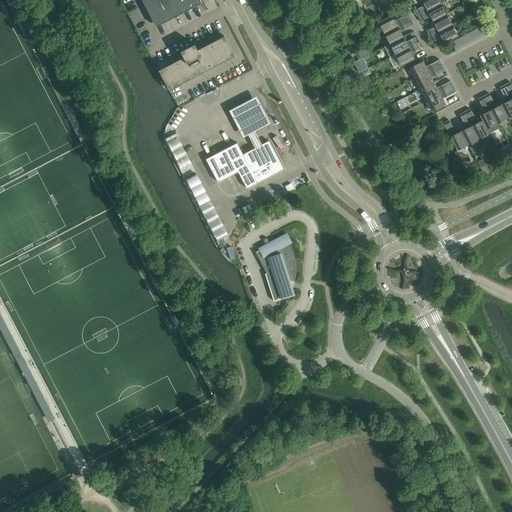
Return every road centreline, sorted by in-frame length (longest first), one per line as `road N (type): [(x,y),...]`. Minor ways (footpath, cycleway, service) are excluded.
road 1 (unclassified): [(470,511),(431,431),(339,350)]
road 2 (secondary): [(410,299),(511,474)]
road 3 (secondary): [(511,458),(422,293)]
